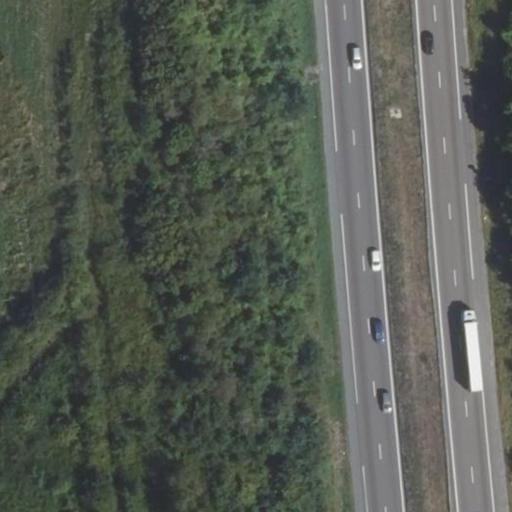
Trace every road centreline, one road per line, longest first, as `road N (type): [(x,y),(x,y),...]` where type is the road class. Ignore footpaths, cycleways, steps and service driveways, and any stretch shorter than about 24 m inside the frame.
road 1 (motorway): [(481,511),(438,0)]
road 2 (motorway): [(345,0),(384,511)]
